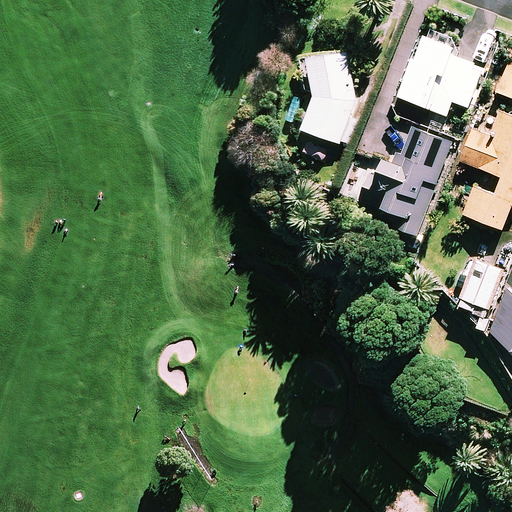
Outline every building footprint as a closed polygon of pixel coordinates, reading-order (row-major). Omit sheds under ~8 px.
[(458,53),(424,40),(401,100),(449,118),(454,104),(470,110),(485,71),(456,60),(458,53)] [(317,100),(304,132),(341,147),(342,143),(350,146),(359,122),(351,118),(357,103),(351,57),(312,62),(317,100)] [(511,63),(499,96),(511,101),(511,118),(500,114),(491,138),(474,132),(462,163),(505,180),(498,197),(478,189),(467,218),(505,233),(511,214),(511,63)] [(301,90),(282,88),(280,108),(299,110),(301,90)] [(455,146),(415,130),(405,155),(393,151),(382,179),(371,175),(361,202),(403,218),(398,231),(419,239),(455,146)] [(480,262),(460,309),(475,315),(478,306),(489,311),(505,273),(480,262)] [(511,293),(509,291),(492,334),(511,354),(511,293)]
